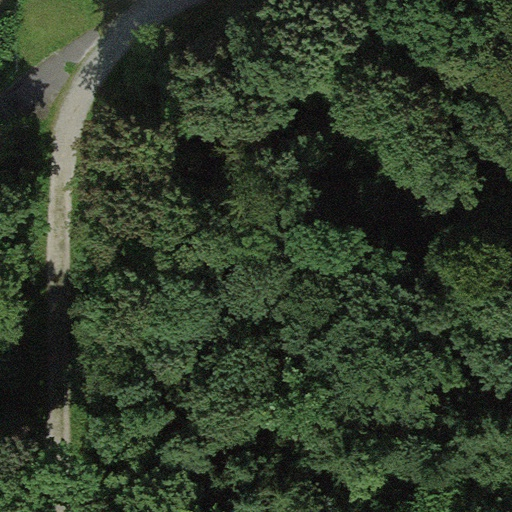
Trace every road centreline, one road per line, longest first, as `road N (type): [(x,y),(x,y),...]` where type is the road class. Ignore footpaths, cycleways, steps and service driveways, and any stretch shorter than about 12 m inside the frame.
road 1 (track): [(77,75),(65,181),(58,511)]
road 2 (track): [(207,0),(113,36),(77,75)]
